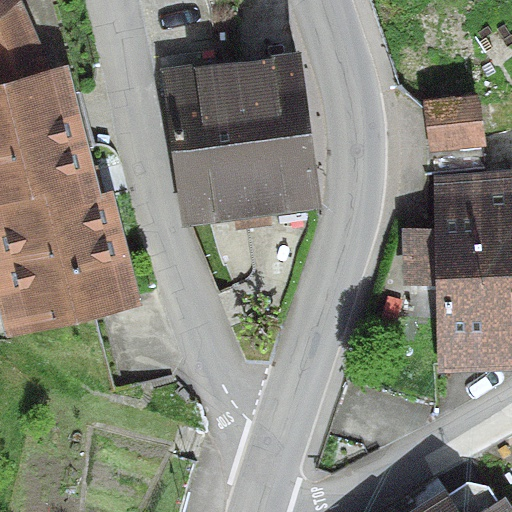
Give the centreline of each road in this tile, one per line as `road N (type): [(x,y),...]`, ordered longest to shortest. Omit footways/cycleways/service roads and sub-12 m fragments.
road 1 (residential): [(105,0),(144,167),(208,363),(247,424),(280,437)]
road 2 (tertiary): [(320,0),(349,83),(355,201),(280,437)]
road 3 (residential): [(330,511),(511,414)]
